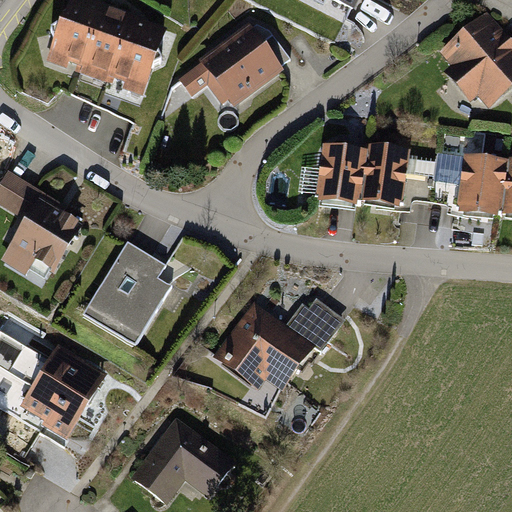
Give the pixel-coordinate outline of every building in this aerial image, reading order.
[(52,61),(77,71),(99,11),(70,1),(63,24),(46,32),(52,61)] [(128,21),(99,11),(77,71),(107,81),(128,21)] [(511,48),(487,19),(446,55),(458,68),(450,74),(471,99),(478,93),(489,106),(511,86),(511,48)] [(162,33),(128,21),(107,81),(141,93),(162,33)] [(247,28),(201,63),(234,108),(281,73),(247,28)] [(462,181),(464,157),(441,154),(439,178),(462,181)] [(333,155),(328,213),(412,220),(417,162),(333,155)] [(511,169),(473,167),(468,225),(511,228),(511,169)] [(6,244),(48,270),(78,223),(36,197),(6,244)] [(162,265),(123,242),(85,306),(139,338),(169,286),(154,277),(162,265)] [(273,309),(225,369),(285,416),(332,356),(273,309)] [(34,389),(24,406),(48,420),(45,425),(68,439),(100,385),(68,366),(65,371),(25,348),(9,374),(34,389)] [(176,427),(137,478),(168,501),(185,478),(210,497),(232,468),(176,427)]
